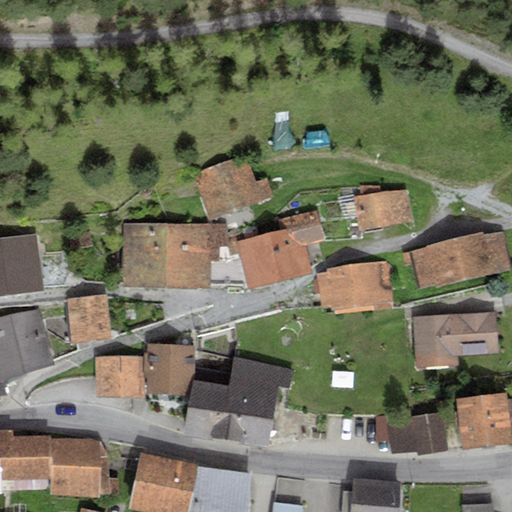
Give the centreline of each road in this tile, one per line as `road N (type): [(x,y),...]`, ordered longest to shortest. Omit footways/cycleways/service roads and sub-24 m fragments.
road 1 (residential): [(8,420),(14,399),(46,373),(266,299),(346,257),(511,221)]
road 2 (residential): [(0,41),(129,39),(335,14),(414,27),(511,70)]
road 3 (secondary): [(8,420),(87,417),(157,441),(327,471),(511,465)]
road 4 (track): [(236,309),(100,291),(0,300)]
